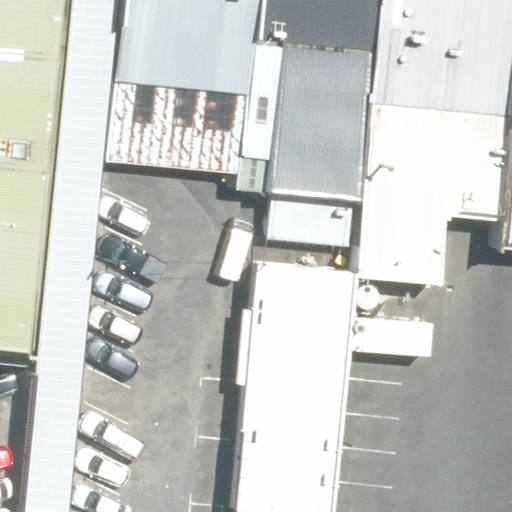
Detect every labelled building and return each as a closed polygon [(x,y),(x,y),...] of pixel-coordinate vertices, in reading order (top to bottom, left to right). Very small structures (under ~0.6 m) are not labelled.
[(0,0),(0,225),(22,0),(0,0)] [(220,176),(227,0),(99,0),(87,164),(220,176)] [(317,241),(334,0),(227,0),(220,176),(207,234),(317,241)] [(453,247),(470,0),(334,0),(317,241),(315,277),(450,287),(453,247)] [(511,251),(511,0),(470,0),(453,247),(511,251)] [(288,511),(307,256),(211,249),(193,506),(275,511),(288,511)]
